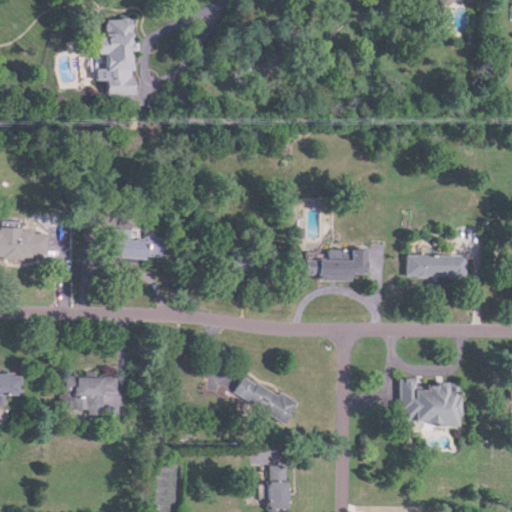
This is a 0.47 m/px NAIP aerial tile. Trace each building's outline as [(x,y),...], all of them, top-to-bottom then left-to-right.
[(130,93),(128,18),(102,18),(102,36),(90,36),(91,53),(100,53),(101,67),(92,67),(92,79),(102,79),(102,94),(130,93)] [(0,256),(46,256),(46,229),(0,228),(0,256)] [(161,236),(138,234),(138,229),(110,228),(108,257),(133,259),(134,256),(159,257),(161,236)] [(315,280),(346,280),(346,273),(362,273),(361,249),(324,249),(324,259),(315,259),(315,280)] [(243,270),(244,252),(223,251),(222,270),(243,270)] [(464,255),(402,253),(401,275),(463,276),(464,255)] [(511,254),(503,255),(504,281),(511,280),(511,254)] [(314,260),(301,259),(301,274),(314,274),(314,260)] [(0,403),(4,403),(4,394),(21,394),(21,373),(0,373),(0,403)] [(116,375),(63,376),(63,408),(86,408),(86,413),(101,412),(101,391),(116,391),(116,375)] [(276,395),(240,375),(230,393),(283,422),(295,401),(278,391),(276,395)] [(453,384),(414,383),(414,378),(397,377),(395,422),(457,424),(458,395),(453,395),(453,384)] [(265,511),(283,511),(284,465),(267,465),(266,483),(256,483),(256,498),(266,498),(265,511)]
